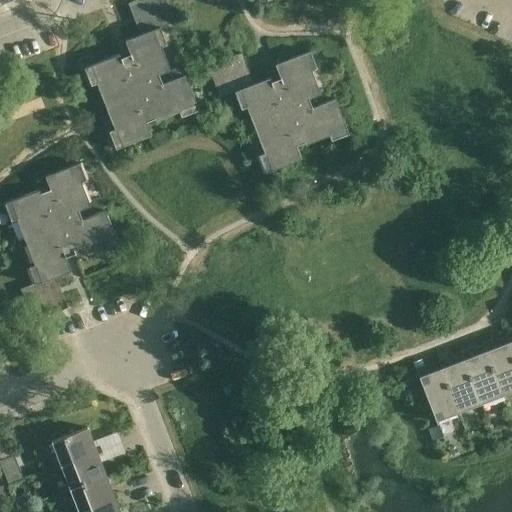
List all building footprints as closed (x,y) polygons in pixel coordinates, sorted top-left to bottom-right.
[(133,0),(127,3),(135,23),(139,34),(124,40),(133,63),(124,66),(119,53),(89,65),(121,147),(151,135),(146,122),(155,119),(155,121),(195,104),(183,74),(160,84),(156,75),(170,70),(154,29),(174,21),(165,0),(133,0)] [(254,85),(249,71),(242,53),(207,66),(220,98),(240,91),(271,171),(301,159),(296,146),(304,143),(305,144),(346,129),(335,99),(312,108),(308,99),(320,94),(304,54),(274,66),(283,89),(274,92),(269,79),(254,85)] [(67,307),(55,276),(70,270),(61,247),(70,243),(75,255),(116,239),(105,211),(82,220),(78,211),(90,206),(74,165),(44,176),(49,190),(41,193),(39,190),(10,201),(40,280),(20,288),(32,320),(67,307)] [(482,342),(485,350),(503,396),(511,392),(511,352),(508,342),(495,347),(492,339),(482,342)] [(460,351),(463,359),(480,405),(503,396),(485,350),(472,355),(469,347),(460,351)] [(437,360),(440,368),(458,413),(480,405),(463,359),(450,364),(447,356),(437,360)] [(415,368),(423,365),(421,360),(413,363),(415,368)] [(436,422),(458,413),(440,368),(427,373),(424,365),(415,368),(436,422)] [(427,430),(432,441),(442,437),(437,426),(427,430)] [(50,441),(59,465),(97,451),(88,427),(50,441)] [(97,436),(101,457),(122,452),(118,431),(97,436)] [(106,473),(97,451),(59,465),(68,488),(106,473)] [(16,454),(0,460),(0,463),(8,485),(25,478),(16,454)] [(68,488),(77,511),(115,497),(106,473),(68,488)] [(29,492),(13,498),(17,508),(26,505),(33,502),(29,492)] [(120,511),(115,497),(77,511),(120,511)]
